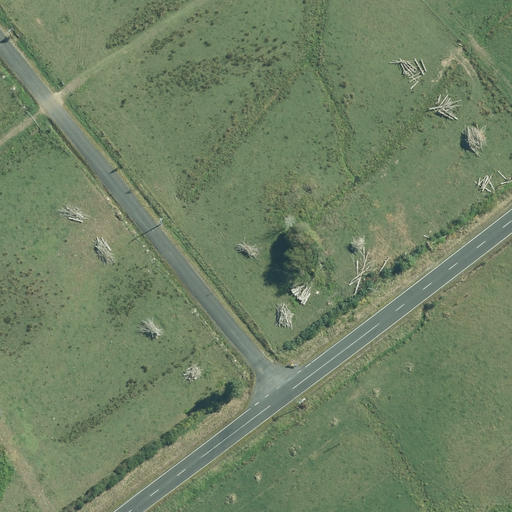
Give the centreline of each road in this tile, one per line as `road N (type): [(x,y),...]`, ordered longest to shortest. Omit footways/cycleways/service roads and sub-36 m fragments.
road 1 (unclassified): [(283,395),(0,44)]
road 2 (tertiary): [(283,395),(511,220)]
road 3 (tertiary): [(129,511),(283,395)]
